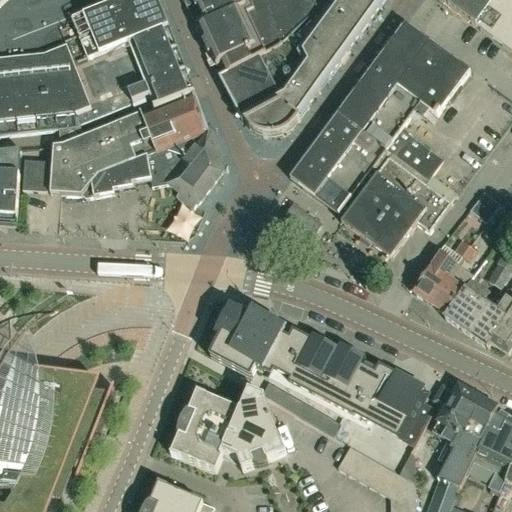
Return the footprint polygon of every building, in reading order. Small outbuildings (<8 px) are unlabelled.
[(159,0),(118,16),(111,0),(0,0),(0,140),(2,141),(2,139),(61,133),(60,129),(79,122),(81,128),(193,83),(160,0),(159,0)] [(147,0),(113,0),(118,11),(147,0)] [(296,36),(333,1),(332,0),(194,0),(208,28),(200,32),(218,69),(224,66),(230,78),(280,51),(296,36)] [(294,131),(388,0),(333,0),(333,1),(296,36),(313,62),(291,92),(284,101),(243,122),(245,126),(248,130),(252,133),(256,136),(261,138),(266,140),(271,140),(276,140),(281,139),(285,137),(290,134),(294,131)] [(511,0),(443,0),(442,2),(511,53),(511,0)] [(410,29),(390,56),(450,101),(471,74),(410,29)] [(284,101),(291,92),(313,62),(296,36),(280,51),(230,78),(222,81),(243,122),(284,101)] [(450,101),(390,56),(373,79),(417,111),(422,106),(437,118),(450,101)] [(417,111),(373,79),(355,103),(400,136),(398,137),(402,140),(406,134),(403,132),(417,111)] [(159,154),(159,151),(210,132),(212,131),(197,94),(157,111),(156,109),(66,147),(56,148),(53,196),(85,198),(102,176),(111,173),(112,174),(150,158),(159,154)] [(400,136),(355,103),(342,120),(387,153),(393,157),(428,183),(432,178),(434,179),(445,164),(406,134),(402,140),(398,137),(400,136)] [(387,153),(342,120),(327,141),(372,174),(387,153)] [(214,134),(210,132),(159,151),(159,154),(150,158),(152,169),(150,171),(152,173),(154,182),(152,182),(153,191),(173,188),(183,194),(180,198),(196,210),(199,206),(200,207),(226,170),(214,134)] [(372,174),(327,141),(311,163),(356,196),(372,174)] [(0,224),(19,226),(23,152),(0,154),(0,224)] [(431,236),(459,198),(434,180),(434,179),(432,178),(428,183),(393,157),(343,225),(392,262),(418,227),(431,236)] [(152,169),(150,158),(112,174),(111,173),(102,176),(85,198),(89,202),(117,197),(116,192),(136,189),(135,185),(152,182),(154,182),(152,173),(150,171),(152,169)] [(49,194),(51,165),(27,163),(25,193),(49,194)] [(356,196),(311,163),(295,184),(340,218),(356,196)] [(470,214),(487,227),(501,209),(485,196),(470,214)] [(309,245),(321,228),(303,215),(296,225),(288,219),(276,235),(294,248),(301,239),(309,245)] [(463,260),(471,249),(463,244),(456,255),(463,260)] [(478,254),(471,249),(463,260),(470,265),(478,254)] [(414,295),(430,307),(459,267),(441,255),(414,295)] [(445,320),(475,278),(459,267),(430,307),(446,317),(445,319),(445,320)] [(489,284),(502,292),(511,276),(511,274),(500,267),(489,284)] [(471,337),(491,307),(484,303),(490,295),(472,283),(475,278),(445,320),(471,337)] [(511,314),(511,292),(506,301),(498,296),(491,307),(471,337),(490,349),(511,314)] [(216,352),(211,360),(251,381),(257,370),(272,377),(274,373),(291,382),(289,386),(354,420),(355,420),(415,451),(436,412),(423,405),(428,397),(423,394),(425,392),(396,376),(396,377),(380,369),(378,373),(363,366),(365,363),(352,356),(348,364),(336,358),(338,354),(313,341),(311,343),(294,334),(290,341),(283,338),(286,332),(255,316),(250,325),(237,318),(240,313),(233,309),(217,340),(223,343),(218,353),(216,352)] [(509,357),(511,353),(511,314),(490,349),(492,346),(509,357)] [(116,395),(92,392),(97,383),(0,370),(0,511),(46,511),(51,499),(51,500),(51,499),(60,500),(82,444),(87,445),(87,446),(89,446),(93,437),(93,436),(99,437),(116,395)] [(269,387),(263,398),(272,404),(279,392),(269,387)] [(445,408),(428,436),(448,447),(440,461),(447,464),(458,444),(455,443),(478,400),(470,396),(472,394),(465,389),(457,389),(453,396),(442,389),(434,402),(445,408)] [(279,392),(272,404),(281,409),(288,397),(279,392)] [(250,393),(242,413),(199,395),(173,456),(217,474),(224,457),(239,463),(243,473),(286,456),(265,403),(266,401),(250,393)] [(288,397),(281,409),(290,414),(297,402),(288,397)] [(439,481),(426,511),(451,511),(460,489),(462,490),(466,480),(475,462),(497,412),(480,401),(478,400),(455,443),(458,444),(447,464),(439,481)] [(297,402),(290,414),(299,419),(306,407),(297,402)] [(306,407),(299,419),(308,424),(315,413),(306,407)] [(475,462),(466,480),(467,480),(474,466),(497,477),(490,491),(500,496),(505,487),(506,487),(511,476),(508,475),(511,466),(511,423),(509,422),(510,420),(498,413),(499,413),(497,412),(475,462)] [(315,413),(308,424),(317,430),(324,418),(315,413)] [(324,418),(317,430),(326,435),(333,423),(324,418)] [(333,423),(326,435),(335,440),(342,428),(333,423)] [(350,476),(362,455),(352,448),(340,470),(350,476)] [(361,482),(372,460),(362,455),(350,476),(361,482)] [(371,488),(383,466),(372,460),(361,482),(371,488)] [(381,494),(393,472),(383,466),(371,488),(381,494)] [(392,500),(416,486),(393,472),(381,494),(392,500)] [(412,511),(417,511),(416,486),(392,500),(391,511),(412,511)] [(214,511),(216,510),(204,506),(204,505),(160,487),(149,511),(214,511)]
